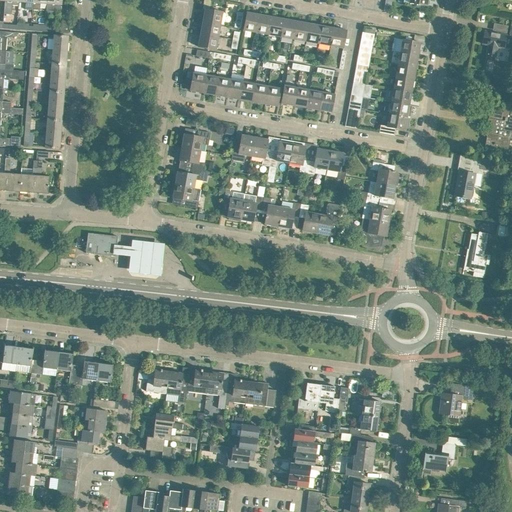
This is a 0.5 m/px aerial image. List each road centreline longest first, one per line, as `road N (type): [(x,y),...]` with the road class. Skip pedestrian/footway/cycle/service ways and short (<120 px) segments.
road 1 (secondary): [(333,315),(0,276)]
road 2 (residential): [(135,341),(409,376)]
road 3 (residential): [(405,266),(143,220)]
road 4 (residential): [(422,149),(165,103)]
road 5 (residential): [(68,214),(83,0)]
road 6 (residential): [(444,31),(271,0)]
road 7 (residential): [(0,324),(135,341)]
road 8 (residential): [(409,376),(394,511)]
road 9 (residential): [(121,467),(135,341)]
road 10 (residential): [(422,149),(444,31)]
